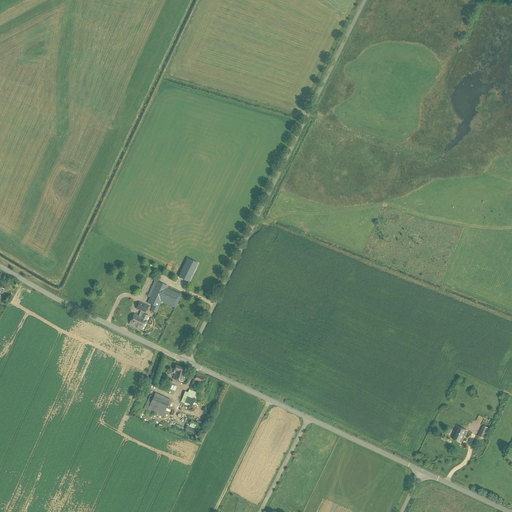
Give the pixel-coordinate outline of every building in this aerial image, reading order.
[(178,278),(188,283),(198,264),(188,259),(178,278)] [(147,303),(152,305),(150,311),(156,313),(161,302),(175,308),(181,294),(167,288),(168,286),(155,280),(147,296),(149,297),(147,303)] [(145,313),(148,306),(139,302),(136,309),(141,311),(139,315),(134,313),(129,324),(142,330),(149,316),(143,314),(144,312),(145,313)] [(184,383),(188,369),(176,365),(173,373),(174,373),(172,379),(184,383)] [(201,385),(205,376),(196,372),(192,381),(201,385)] [(192,407),(196,396),(190,394),(185,392),(181,402),(192,407)] [(170,400),(155,393),(153,397),(150,395),(144,409),(162,417),(167,407),(169,408),(172,401),(170,400)] [(465,437),(467,431),(457,426),(454,432),(455,432),(452,439),(461,443),(464,436),(465,437)]
